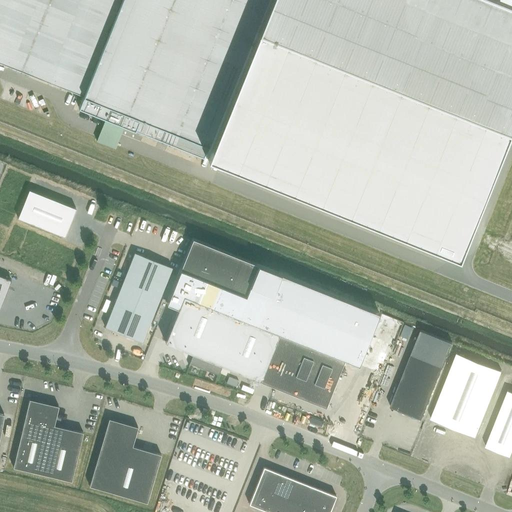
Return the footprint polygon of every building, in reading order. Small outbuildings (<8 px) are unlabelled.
[(203,157),(204,154),(255,27),(266,0),(0,0),(0,62),(83,95),(78,107),(203,157)] [(511,0),(266,0),(255,27),(506,127),(511,112),(511,0)] [(255,27),(204,154),(455,254),(506,127),(255,27)] [(29,189),(17,218),(64,236),(75,208),(29,189)] [(192,238),(180,269),(245,295),(258,264),(192,238)] [(172,267),(134,252),(104,327),(142,342),(172,267)] [(0,275),(0,307),(11,280),(0,275)] [(308,311),(315,292),(281,280),(274,299),(308,311)] [(183,295),(164,341),(193,353),(188,365),(189,365),(190,364),(204,369),(209,359),(324,405),(343,359),(183,295)] [(331,303),(326,318),(338,321),(343,307),(331,303)] [(410,354),(390,406),(421,419),(442,366),(452,342),(420,330),(410,354)] [(475,436),(501,371),(456,353),(430,418),(475,436)] [(511,391),(507,390),(485,446),(510,455),(511,449),(511,391)] [(54,425),(58,406),(29,399),(13,467),(71,481),(83,432),(54,425)] [(132,446),(137,427),(108,418),(89,485),(146,502),(161,454),(132,446)] [(328,511),(335,495),(263,467),(248,504),(269,511),(328,511)]
